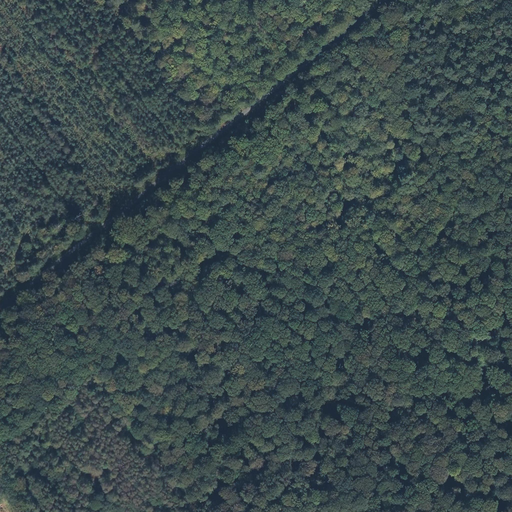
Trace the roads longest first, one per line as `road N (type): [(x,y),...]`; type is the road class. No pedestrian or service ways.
road 1 (track): [(161,180),(358,20)]
road 2 (track): [(0,310),(161,180)]
